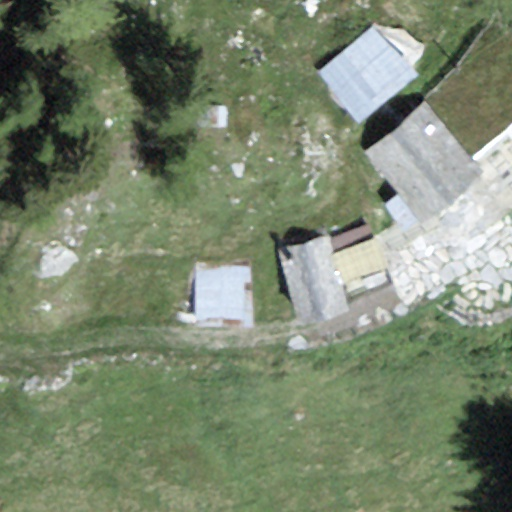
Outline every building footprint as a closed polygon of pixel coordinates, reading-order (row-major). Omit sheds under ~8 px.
[(374,28),(316,74),(356,124),(414,78),(374,28)] [(511,122),(511,31),(511,30),(423,102),(470,158),(511,122)] [(470,158),(423,102),(363,152),(421,223),(482,173),(470,158)] [(330,237),(280,247),(296,323),(346,313),(330,237)] [(243,265),(194,265),(194,321),(243,321),(243,265)]
